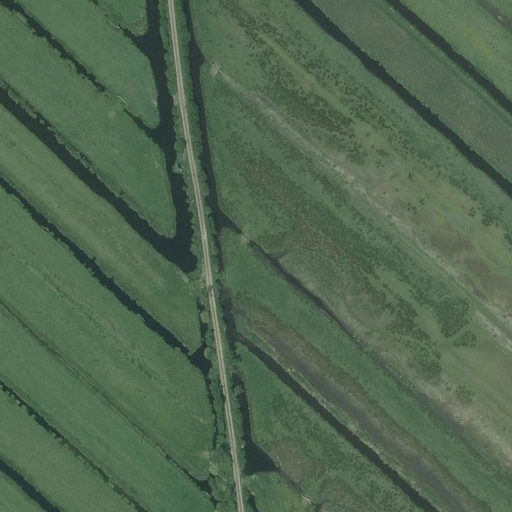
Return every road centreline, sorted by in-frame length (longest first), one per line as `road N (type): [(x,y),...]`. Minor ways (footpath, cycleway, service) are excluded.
road 1 (track): [(240,511),(170,0)]
road 2 (track): [(511,124),(373,0)]
